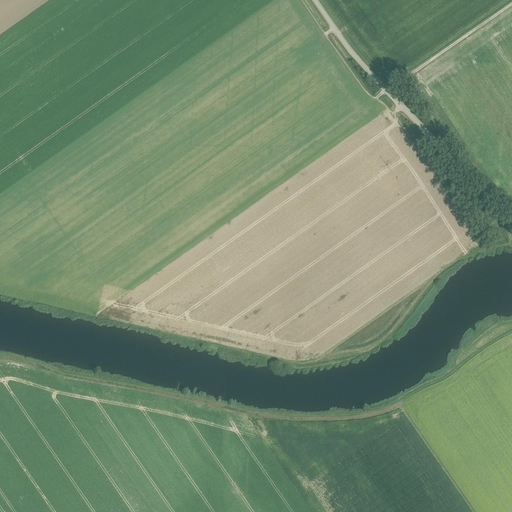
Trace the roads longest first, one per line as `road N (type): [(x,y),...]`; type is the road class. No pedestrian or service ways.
road 1 (unclassified): [(511,211),(386,91),(316,0)]
road 2 (track): [(386,91),(511,3)]
